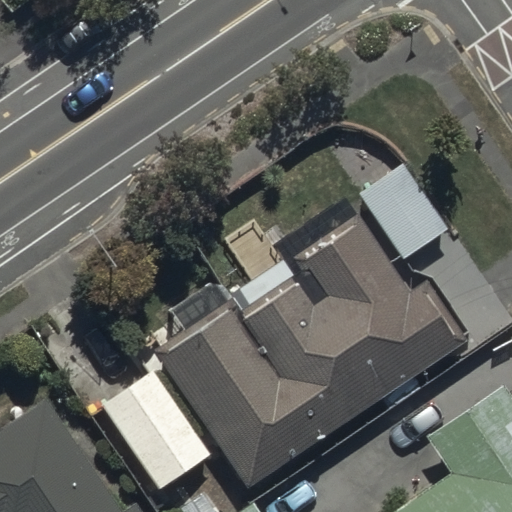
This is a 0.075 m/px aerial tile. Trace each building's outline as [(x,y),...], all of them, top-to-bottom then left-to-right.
[(446,224),(402,160),(356,191),(400,256),(446,224)] [(160,354),(245,479),(445,344),(360,219),(160,354)] [(97,403),(157,490),(208,455),(149,368),(97,403)] [(385,511),(511,511),(511,398),(503,384),(425,437),(447,470),(385,511)] [(0,511),(137,511),(131,503),(120,510),(105,488),(44,397),(0,426),(0,511)] [(234,511),(253,511),(247,503),(234,511)]
